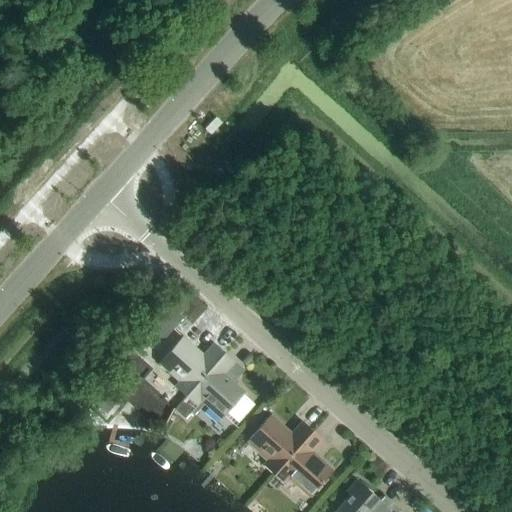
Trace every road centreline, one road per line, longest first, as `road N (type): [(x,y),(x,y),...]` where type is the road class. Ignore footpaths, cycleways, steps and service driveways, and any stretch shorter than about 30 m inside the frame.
road 1 (residential): [(458,511),(103,192)]
road 2 (unclassified): [(103,192),(277,0)]
road 3 (unclassified): [(0,307),(103,192)]
